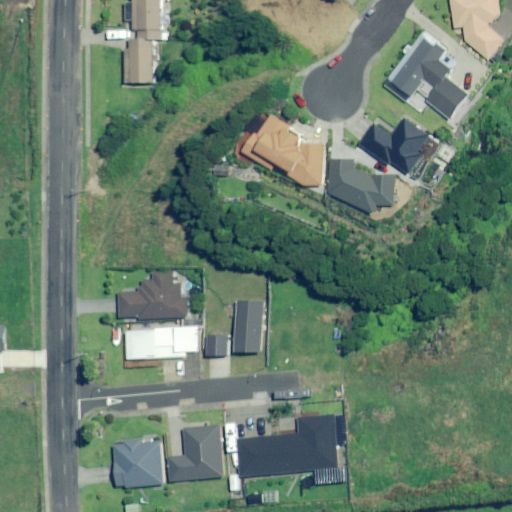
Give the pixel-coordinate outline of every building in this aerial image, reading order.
[(133,0),(133,29),(112,29),(112,38),(125,38),(125,83),(150,83),(150,40),(164,40),(164,31),(159,31),(159,0),(133,0)] [(453,0),(458,29),(467,27),(469,41),(493,61),(509,41),(492,27),(495,23),(504,13),(502,0),(453,0)] [(447,54),(427,39),(390,89),(410,104),(418,93),(431,102),(455,121),(473,96),(450,79),(455,71),(442,61),(447,54)] [(307,145),(308,139),(292,129),(294,126),(277,115),(251,153),(263,161),(269,153),(303,177),(303,185),(309,188),(327,186),(329,146),(307,145)] [(376,174),(377,170),(357,161),(336,160),(335,196),(380,214),(383,206),(399,207),(401,177),(376,174)] [(151,279),(143,279),(143,287),(137,287),(137,293),(121,293),(121,319),(185,319),(185,298),(179,298),(179,284),(171,284),(171,274),(151,274),(151,279)] [(128,332),(130,360),(187,357),(186,353),(199,352),(197,327),(128,332)] [(226,478),(221,426),(185,429),(187,456),(171,457),(173,482),(226,478)] [(165,486),(163,443),(144,443),(144,439),(117,440),(119,488),(165,486)]
